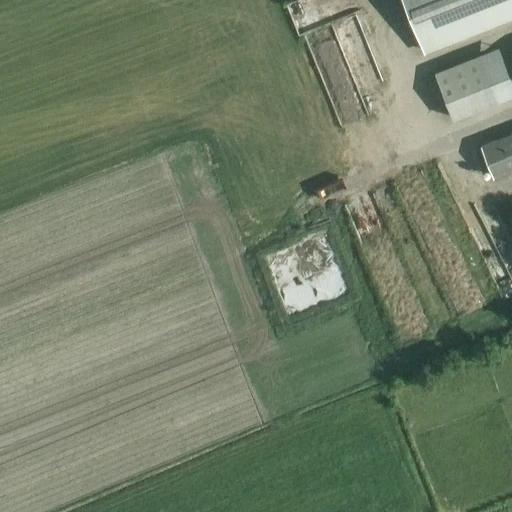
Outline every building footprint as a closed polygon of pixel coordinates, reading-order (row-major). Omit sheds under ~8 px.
[(511,0),(404,0),(427,55),(511,21),(511,0)] [(346,71),(355,96),(371,90),(345,19),(328,25),(330,31),(314,37),(334,91),(338,89),(334,76),(346,71)] [(437,63),(452,109),(511,88),(511,66),(503,41),(437,63)] [(511,134),(481,147),(493,177),(511,169),(511,134)] [(455,282),(469,313),(490,303),(476,272),(455,282)]
